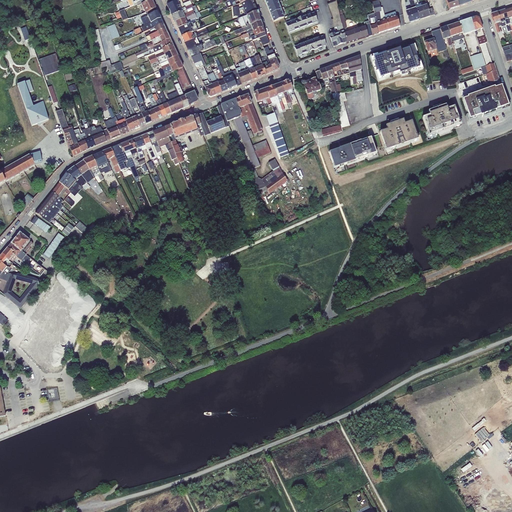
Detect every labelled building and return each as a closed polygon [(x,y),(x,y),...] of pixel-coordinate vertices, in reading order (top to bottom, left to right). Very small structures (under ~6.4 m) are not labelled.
[(156,8),(151,0),(150,0),(141,4),(140,2),(137,4),(138,6),(141,4),(145,13),(146,13),(156,8)] [(164,0),(172,16),(193,7),(190,1),(183,4),(181,0),(164,0)] [(241,3),(248,0),(230,0),(225,2),(227,7),(223,9),(223,10),(236,5),(235,2),(239,0),(240,4),(241,3)] [(246,16),(257,12),(254,5),(253,5),(253,3),(253,2),(252,0),(248,0),(241,3),(243,7),(243,9),(246,16)] [(412,9),(406,11),(410,23),(419,20),(412,0),(409,1),(412,9)] [(412,0),(419,20),(430,16),(428,10),(426,5),(422,6),(421,3),(418,4),(416,0),(412,0)] [(457,0),(446,0),(449,10),(459,7),(457,0)] [(329,9),(337,6),(336,1),(327,4),(329,9)] [(374,14),(378,34),(400,27),(395,11),(384,15),(382,7),(380,7),(379,1),(372,2),(374,14)] [(278,2),(267,6),(270,14),(281,10),(278,2)] [(195,6),(193,7),(172,16),(175,23),(195,14),(199,13),(195,6)] [(243,9),(243,7),(239,9),(239,7),(233,8),(233,17),(240,16),(239,11),(243,9)] [(160,19),(156,8),(146,13),(147,16),(140,20),(144,26),(160,19)] [(124,10),(119,12),(121,18),(123,21),(127,19),(124,10)] [(281,10),(270,14),(273,22),(284,17),(281,10)] [(342,26),(346,42),(347,44),(368,37),(365,25),(346,32),(345,28),(347,28),(343,10),(339,10),(339,13),(339,14),(340,18),(341,22),(342,26)] [(505,10),(497,12),(501,26),(502,27),(506,26),(508,32),(510,32),(511,37),(511,36),(511,33),(505,10)] [(242,28),(260,21),(257,12),(246,16),(238,19),(239,20),(238,20),(241,28),(241,27),(242,28)] [(492,14),(491,15),(493,20),(494,25),(494,24),(497,33),(500,32),(499,27),(501,26),(497,12),(492,14)] [(314,13),(300,18),(303,26),(317,21),(314,13)] [(197,18),(195,14),(175,23),(178,29),(195,22),(196,21),(195,19),(197,18)] [(365,25),(368,37),(378,34),(374,14),(367,15),(369,22),(365,23),(365,25)] [(475,32),(482,29),(479,18),(476,17),(471,19),(475,32)] [(300,18),(286,24),(289,32),(303,26),(300,18)] [(163,24),(160,19),(144,26),(142,27),(144,32),(150,30),(163,24)] [(475,32),(471,19),(467,20),(459,23),(463,35),(471,33),(475,32)] [(247,34),(263,27),(260,21),(242,28),(234,31),(236,35),(245,31),(247,34)] [(198,30),(195,22),(178,29),(181,37),(196,31),(198,30)] [(459,23),(447,27),(453,45),(454,44),(453,42),(464,38),(463,35),(459,23)] [(115,24),(107,27),(112,40),(120,37),(115,24)] [(165,29),(163,24),(150,30),(151,32),(144,35),(145,38),(146,37),(165,29)] [(345,42),(346,42),(342,26),(336,28),(338,33),(335,34),(334,33),(329,35),(333,47),(335,46),(335,47),(338,45),(343,43),(343,44),(346,43),(345,42)] [(27,27),(21,29),(25,42),(31,39),(27,27)] [(259,39),(266,36),(265,32),(263,27),(247,34),(240,36),(241,38),(242,40),(249,36),(251,42),(259,39)] [(447,27),(440,29),(443,40),(447,39),(450,49),(454,48),(453,45),(447,27)] [(98,29),(92,31),(100,63),(100,66),(101,68),(107,67),(111,66),(111,65),(109,60),(106,61),(98,29)] [(167,34),(165,29),(146,37),(148,43),(151,41),(167,34)] [(440,29),(431,32),(433,39),(424,42),(427,53),(434,51),(433,50),(436,49),(438,53),(443,51),(446,58),(448,57),(443,40),(440,29)] [(196,31),(181,37),(184,43),(198,38),(209,33),(207,30),(197,34),(196,31)] [(170,39),(167,34),(151,41),(152,42),(146,45),(145,44),(139,47),(141,51),(147,48),(148,49),(170,39)] [(266,36),(259,39),(262,46),(269,43),(266,36)] [(319,37),(308,41),(312,50),(326,45),(322,36),(319,37)] [(487,42),(485,36),(477,39),(479,45),(485,43),(487,42)] [(184,43),(188,51),(201,45),(198,38),(184,43)] [(172,45),(170,39),(148,49),(149,51),(151,50),(153,50),(154,53),(172,45)] [(188,51),(191,58),(200,54),(199,52),(216,45),(214,40),(210,41),(205,43),(201,45),(188,51)] [(298,46),(295,47),(298,55),(312,50),(308,41),(298,45),(298,46)] [(485,43),(479,45),(481,53),(486,66),(492,64),(485,43)] [(376,54),(370,57),(378,83),(386,80),(385,79),(400,74),(401,77),(408,75),(407,73),(410,72),(411,74),(423,69),(419,61),(418,61),(416,53),(417,52),(414,44),(377,56),(376,54)] [(175,50),(172,45),(154,53),(155,55),(148,58),(149,61),(175,50)] [(511,45),(509,46),(510,49),(503,52),(504,55),(509,54),(511,52),(511,45)] [(244,46),(238,48),(242,56),(247,54),(244,46)] [(178,56),(175,50),(149,61),(151,65),(158,61),(159,65),(160,64),(178,56)] [(266,75),(273,72),(265,53),(264,50),(261,51),(264,58),(260,59),(266,75)] [(269,51),(265,53),(273,72),(278,70),(279,68),(272,50),(269,51)] [(481,68),(486,66),(481,53),(470,57),(472,66),(474,70),(481,68)] [(56,54),(39,60),(45,76),(62,70),(56,54)] [(191,58),(196,69),(204,66),(205,66),(209,64),(205,55),(203,57),(201,54),(200,54),(191,58)] [(252,81),(258,78),(250,59),(248,55),(247,56),(248,59),(244,61),(244,62),(252,81)] [(180,62),(178,56),(160,64),(162,70),(180,62)] [(266,75),(260,59),(258,56),(250,59),(258,78),(261,77),(265,75),(265,76),(266,75)] [(359,56),(345,61),(348,68),(349,71),(349,73),(350,85),(357,85),(356,82),(362,82),(359,56)] [(232,89),(242,85),(236,70),(232,72),(224,75),(218,60),(215,61),(218,67),(228,91),(232,89)] [(345,61),(339,64),(342,73),(343,73),(344,75),(349,73),(349,71),(346,72),(345,69),(348,68),(345,61)] [(121,62),(111,65),(111,66),(107,67),(109,72),(107,72),(109,76),(124,69),(121,62)] [(183,68),(180,62),(162,70),(159,71),(162,77),(170,74),(175,71),(183,68)] [(242,85),(252,81),(244,62),(239,64),(240,67),(235,69),(236,70),(242,85)] [(339,64),(330,67),(332,73),(336,72),(337,76),(344,75),(343,73),(342,73),(339,64)] [(494,64),(492,64),(486,66),(481,68),(483,75),(485,75),(496,71),(494,64)] [(222,93),(228,91),(218,67),(212,70),(213,73),(222,93)] [(330,67),(325,69),(329,79),(331,78),(332,80),(329,81),(329,83),(334,100),(335,104),(341,125),(342,128),(349,126),(350,126),(343,101),(347,101),(345,92),(344,92),(343,89),(341,90),(340,84),(336,85),(335,82),(333,77),(334,77),(332,73),(330,67)] [(193,91),(183,68),(175,71),(179,78),(177,79),(179,83),(182,89),(184,88),(187,94),(193,91)] [(329,79),(325,69),(319,71),(322,78),(325,85),(329,83),(329,81),(329,79)] [(210,80),(208,75),(206,70),(198,74),(202,83),(210,80)] [(499,80),(496,71),(485,75),(486,76),(483,77),(486,85),(499,80)] [(216,95),(222,93),(213,73),(208,75),(210,80),(216,95)] [(304,83),(303,82),(302,83),(301,84),(302,86),(303,86),(308,99),(310,100),(313,99),(314,97),(314,96),(316,95),(315,93),(321,91),(318,83),(317,84),(315,79),(311,81),(304,83)] [(30,80),(17,85),(32,127),(38,125),(39,127),(49,121),(43,102),(34,106),(29,93),(33,91),(30,80)] [(210,80),(202,83),(209,97),(211,97),(216,95),(210,80)] [(283,83),(281,84),(284,93),(283,93),(284,98),(287,104),(288,104),(289,107),(292,106),(291,103),(293,102),(289,94),(294,92),(288,81),(287,81),(284,82),(283,83)] [(182,89),(179,83),(175,85),(177,92),(184,108),(189,106),(184,95),(182,89)] [(376,83),(370,84),(374,116),(383,113),(379,110),(376,83)] [(281,84),(273,86),(282,112),(285,112),(284,110),(285,110),(281,99),(284,98),(283,93),(284,93),(281,84)] [(52,86),(47,88),(53,103),(57,102),(52,86)] [(269,88),(266,89),(271,104),(272,106),(276,104),(278,109),(279,109),(280,113),(282,112),(273,86),(268,88),(269,88)] [(462,100),(469,120),(481,116),(482,117),(482,116),(494,111),(495,113),(495,112),(495,111),(508,106),(501,86),(494,89),(494,88),(473,95),(467,97),(468,98),(462,100)] [(151,122),(146,109),(138,91),(137,88),(133,89),(137,98),(134,99),(146,125),(151,122)] [(254,93),(253,93),(257,103),(266,100),(268,105),(271,104),(266,89),(259,91),(254,93)] [(187,94),(184,95),(189,106),(197,103),(198,100),(193,91),(187,94)] [(184,108),(177,92),(167,96),(169,103),(167,104),(171,114),(184,108)] [(171,114),(167,104),(162,93),(158,95),(160,100),(167,116),(171,114)] [(162,118),(153,95),(152,94),(148,96),(151,103),(158,120),(162,118)] [(167,116),(160,100),(158,100),(156,94),(153,95),(162,118),(167,116)] [(134,130),(140,127),(129,101),(127,95),(123,97),(130,111),(128,112),(134,130)] [(247,95),(235,100),(241,115),(240,115),(240,117),(243,122),(248,120),(254,135),(258,133),(259,135),(263,134),(262,131),(252,103),(251,103),(248,96),(247,95)] [(129,132),(134,130),(128,112),(122,97),(119,99),(123,109),(121,110),(125,119),(129,132)] [(140,127),(146,125),(134,99),(129,101),(140,127)] [(225,104),(221,106),(227,122),(232,120),(234,119),(240,117),(240,115),(241,115),(235,100),(225,104)] [(158,120),(151,103),(147,105),(149,108),(146,109),(151,122),(158,120)] [(206,123),(202,114),(197,116),(205,135),(206,136),(229,127),(227,122),(221,106),(217,107),(221,117),(206,123)] [(422,118),(428,134),(436,131),(436,133),(460,125),(454,107),(447,109),(446,106),(428,112),(430,115),(422,118)] [(73,157),(81,153),(76,140),(73,132),(71,125),(68,126),(62,110),(56,112),(68,149),(70,148),(73,157)] [(274,113),(266,116),(269,126),(271,125),(278,123),(274,113)] [(197,115),(192,117),(197,132),(198,131),(201,137),(205,135),(197,116),(197,115)] [(120,136),(129,132),(125,119),(118,122),(116,117),(115,117),(114,117),(114,118),(114,119),(116,127),(120,136)] [(170,125),(176,140),(197,132),(192,117),(170,125)] [(243,122),(240,117),(234,119),(254,169),(255,168),(260,166),(257,158),(252,146),(249,139),(243,122)] [(116,127),(114,119),(111,120),(104,123),(107,129),(111,140),(120,136),(116,127)] [(387,130),(380,133),(386,151),(395,148),(396,149),(410,144),(409,142),(418,139),(412,122),(405,124),(403,120),(386,126),(387,130)] [(375,123),(368,126),(371,137),(379,135),(375,123)] [(170,125),(165,127),(169,137),(171,137),(173,142),(171,143),(172,147),(177,145),(176,140),(170,125)] [(342,128),(341,125),(317,131),(319,138),(343,132),(342,128)] [(111,140),(107,129),(102,131),(100,128),(96,129),(94,126),(89,128),(92,136),(96,146),(111,140)] [(165,127),(153,132),(159,148),(165,145),(166,147),(167,150),(168,151),(172,161),(173,160),(175,165),(179,164),(172,147),(171,143),(169,137),(165,127)] [(231,131),(229,127),(206,136),(207,140),(231,131)] [(88,149),(96,146),(92,136),(89,128),(81,131),(82,133),(83,135),(84,137),(83,137),(88,149)] [(82,138),(81,135),(80,135),(79,130),(73,132),(76,140),(80,138),(80,139),(82,138)] [(153,132),(147,134),(157,157),(162,155),(159,148),(153,132)] [(147,134),(141,136),(145,146),(147,150),(151,159),(157,157),(147,134)] [(84,137),(83,135),(81,135),(82,138),(80,139),(80,138),(76,140),(81,153),(88,149),(83,137),(84,137)] [(141,136),(132,140),(137,153),(139,157),(138,157),(139,159),(137,160),(139,166),(145,163),(143,158),(144,158),(142,151),(141,147),(145,146),(141,136)] [(339,149),(329,153),(335,168),(376,154),(371,139),(361,142),(339,149)] [(132,140),(120,145),(130,168),(136,182),(138,182),(137,179),(139,178),(131,158),(133,157),(132,155),(137,153),(132,140)] [(252,146),(257,158),(271,153),(266,140),(252,146)] [(120,145),(111,148),(121,171),(125,169),(125,170),(130,168),(120,145)] [(181,153),(177,145),(172,147),(179,164),(184,162),(181,153)] [(111,148),(102,152),(107,161),(110,159),(116,173),(121,171),(111,148)] [(0,185),(5,182),(35,165),(42,163),(40,152),(29,155),(0,170),(0,185)] [(102,152),(92,157),(101,173),(104,172),(105,174),(112,171),(107,161),(102,152)] [(92,157),(83,161),(94,178),(98,176),(100,181),(103,179),(101,173),(92,157)] [(258,178),(255,168),(254,169),(246,171),(256,191),(261,189),(266,187),(283,174),(275,159),(268,163),(273,171),(262,180),(258,178)] [(83,161),(74,167),(82,176),(88,183),(94,178),(83,161)] [(74,167),(66,173),(75,181),(82,176),(74,167)] [(66,173),(59,183),(71,192),(70,193),(75,197),(83,188),(75,181),(66,173)] [(287,181),(283,174),(266,187),(261,189),(263,193),(268,191),(269,194),(287,181)] [(59,183),(52,193),(60,199),(65,192),(68,195),(70,193),(71,192),(59,183)] [(52,193),(47,199),(61,209),(63,206),(61,204),(63,201),(60,199),(52,193)] [(25,209),(33,198),(27,194),(19,205),(25,209)] [(67,198),(65,200),(70,206),(73,204),(67,198)] [(47,199),(43,204),(57,214),(61,209),(47,199)] [(43,204),(39,208),(53,219),(57,214),(43,204)] [(39,208),(35,213),(50,223),(53,219),(39,208)] [(35,217),(31,223),(34,225),(43,231),(46,233),(51,227),(35,217)] [(43,231),(34,225),(30,230),(39,237),(43,231)] [(20,233),(11,244),(26,255),(29,252),(28,252),(31,249),(30,248),(33,244),(20,233)] [(11,244),(7,248),(11,251),(13,252),(12,253),(14,255),(17,257),(25,263),(30,268),(33,269),(34,267),(28,262),(31,259),(26,255),(11,244)] [(7,248),(2,254),(10,260),(13,262),(17,257),(14,255),(12,253),(13,252),(11,251),(7,248)] [(2,254),(0,256),(0,262),(6,267),(10,269),(12,265),(13,264),(9,261),(10,260),(2,254)] [(0,262),(0,271),(2,273),(6,274),(8,274),(12,270),(10,269),(6,267),(0,262)] [(48,272),(45,270),(40,276),(43,279),(48,272)] [(21,309),(40,285),(38,280),(35,279),(36,278),(18,273),(17,274),(10,274),(8,274),(6,274),(2,273),(0,276),(0,279),(7,282),(3,294),(21,309)] [(68,311),(79,295),(58,280),(32,318),(39,323),(21,349),(53,370),(86,323),(68,311)] [(112,375),(119,365),(103,355),(97,365),(112,375)] [(85,357),(78,361),(83,371),(89,367),(85,357)] [(485,427),(476,433),(482,442),(491,437),(485,427)]
